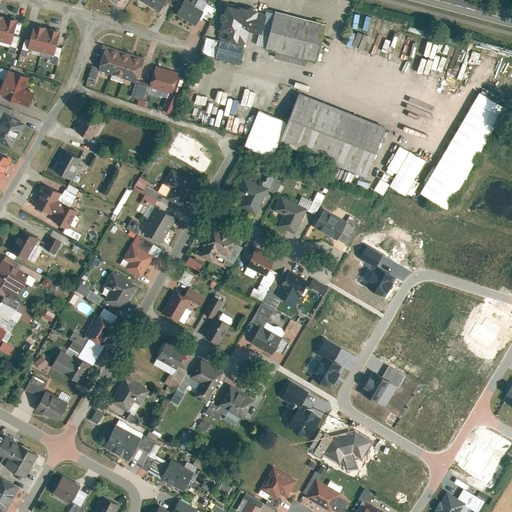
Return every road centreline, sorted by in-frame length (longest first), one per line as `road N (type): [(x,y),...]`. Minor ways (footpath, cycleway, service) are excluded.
road 1 (residential): [(511,303),(430,274),(411,279),(342,394),(347,411),(438,463)]
road 2 (residential): [(93,18),(73,86),(0,210)]
road 3 (residential): [(63,445),(141,310)]
road 4 (residential): [(141,310),(260,381)]
road 5 (residential): [(438,463),(511,349)]
road 6 (residential): [(141,310),(205,207)]
